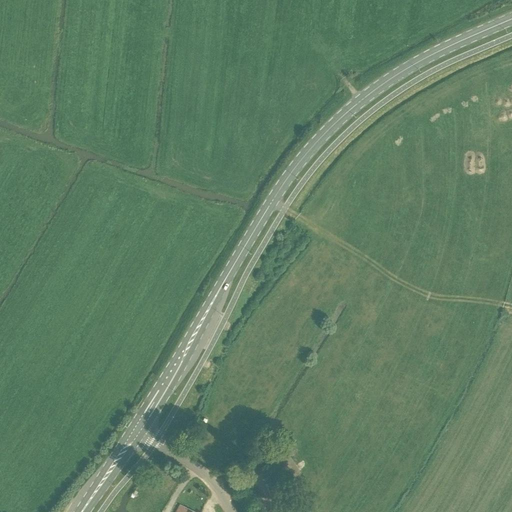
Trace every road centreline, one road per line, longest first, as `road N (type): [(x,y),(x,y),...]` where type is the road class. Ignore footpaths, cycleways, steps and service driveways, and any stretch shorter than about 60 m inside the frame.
road 1 (primary): [(136,427),(286,178),(322,136),(414,63),(511,19)]
road 2 (tertiary): [(230,511),(201,472),(136,427)]
